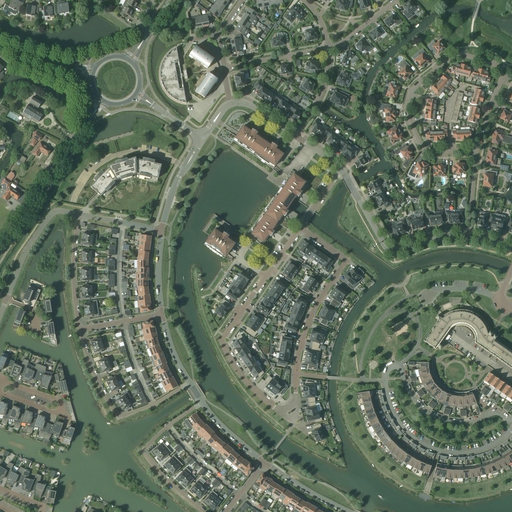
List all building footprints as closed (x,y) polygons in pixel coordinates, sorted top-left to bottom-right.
[(3,9),(15,14),(17,9),(20,10),(24,2),(20,0),(17,0),(17,1),(15,0),(12,0),(10,5),(6,2),(0,8),(3,10),(3,9)] [(137,4),(137,3),(134,1),(131,0),(125,0),(122,6),(124,7),(130,10),(130,9),(131,7),(135,9),(135,7),(136,7),(137,7),(137,6),(137,5),(137,4)] [(262,0),(255,0),(258,8),(264,7),(262,0)] [(262,0),(264,7),(264,10),(266,9),(266,6),(267,5),(268,6),(270,6),(269,0),(262,0)] [(336,8),(340,9),(339,9),(340,10),(340,9),(341,10),(342,10),(345,11),(347,6),(351,7),(352,0),(339,0),(339,1),(338,0),(336,8)] [(358,0),(358,1),(358,3),(359,3),(361,9),(367,7),(365,0),(358,0)] [(217,1),(213,6),(221,12),(225,7),(217,1)] [(406,10),(403,12),(408,19),(412,15),(411,14),(416,9),(412,4),(413,4),(411,1),(410,2),(410,1),(409,2),(409,1),(407,3),(407,4),(406,5),(405,6),(404,6),(403,7),(406,10)] [(60,13),(61,14),(69,13),(68,3),(63,4),(63,2),(56,3),(57,13),(60,13)] [(27,5),(26,15),(34,16),(35,12),(38,13),(39,5),(33,4),(32,6),(27,5)] [(213,6),(211,4),(210,6),(213,8),(212,9),(211,9),(210,11),(218,17),(221,12),(213,6)] [(43,7),(44,17),(53,16),(52,5),(48,5),(48,7),(43,7)] [(290,12),(285,17),(291,22),(295,17),(300,21),(305,15),(300,11),(301,10),(298,8),(298,9),(294,5),(289,11),(290,12)] [(130,9),(130,10),(124,7),(121,12),(119,15),(125,18),(127,15),(130,17),(133,11),(130,9)] [(246,14),(254,19),(256,21),(257,19),(254,17),(255,16),(256,16),(258,14),(249,8),(246,14)] [(201,16),(203,26),(209,25),(208,20),(211,20),(210,14),(207,15),(201,16)] [(250,24),(254,19),(246,14),(242,19),(250,24)] [(384,22),(389,27),(395,22),(397,25),(402,22),(397,16),(395,18),(392,15),(388,19),(387,18),(385,21),(384,22)] [(201,16),(194,18),(194,17),(191,18),(192,23),(195,23),(196,27),(203,26),(201,16)] [(247,30),(249,31),(247,30),(250,24),(242,19),(239,24),(247,30)] [(249,31),(247,30),(239,24),(235,29),(243,35),(245,33),(244,32),(245,31),(248,33),(249,31)] [(301,28),(302,32),(305,32),(307,41),(309,41),(312,41),(312,40),(317,39),(317,38),(318,37),(317,36),(317,35),(316,35),(316,34),(314,34),(313,30),(312,30),(311,26),(301,28)] [(372,31),(369,34),(373,40),(376,37),(377,38),(381,35),(383,38),(387,35),(381,28),(379,30),(377,28),(373,32),(372,31)] [(274,42),(272,43),(272,47),(274,46),(274,47),(280,46),(280,47),(284,46),(283,45),(284,45),(284,41),(288,40),(287,35),(284,33),(282,33),(277,34),(278,38),(273,39),(274,42)] [(232,47),(242,45),(241,39),(241,35),(235,36),(235,40),(231,40),(232,47)] [(356,46),(356,47),(356,48),(358,49),(359,50),(361,52),(364,50),(366,52),(369,49),(369,50),(372,47),(367,41),(364,44),(361,40),(358,43),(359,43),(358,44),(357,44),(357,45),(356,46)] [(434,42),(427,46),(434,54),(437,52),(438,53),(444,48),(443,46),(444,45),(442,42),(440,43),(439,42),(436,44),(434,42)] [(190,62),(203,71),(206,70),(207,72),(203,72),(194,85),(195,92),(206,99),(207,98),(208,97),(210,96),(211,95),(211,94),(212,93),(213,93),(210,91),(212,87),(215,89),(216,88),(217,87),(217,86),(217,85),(218,83),(218,82),(219,81),(219,80),(219,79),(219,78),(219,77),(219,75),(219,74),(219,73),(219,71),(215,72),(215,68),(218,66),(218,65),(218,64),(217,63),(217,62),(216,60),(215,59),(215,58),(214,57),(213,56),(213,55),(212,54),(211,54),(210,52),(209,52),(209,51),(206,54),(203,52),(205,49),(204,48),(203,47),(202,47),(201,46),(199,46),(198,46),(196,45),(189,55),(190,62)] [(243,51),(242,45),(232,47),(233,53),(238,52),(238,55),(244,54),(244,51),(243,51)] [(180,67),(176,48),(175,48),(174,49),(173,50),(172,51),(171,51),(170,52),(169,53),(167,55),(167,56),(166,56),(165,58),(164,60),(163,61),(163,62),(162,63),(162,65),(161,66),(161,67),(161,68),(161,69),(161,70),(160,71),(160,73),(160,74),(160,75),(160,76),(160,77),(161,78),(165,77),(165,79),(161,80),(161,81),(161,82),(162,83),(162,84),(163,86),(163,87),(164,88),(164,89),(165,90),(166,91),(166,92),(167,93),(168,94),(169,95),(170,96),(171,97),(172,98),(173,98),(175,99),(175,100),(177,101),(179,102),(181,102),(182,103),(183,103),(184,103),(185,103),(186,103),(183,84),(178,85),(175,68),(180,67)] [(414,62),(416,65),(417,64),(420,68),(421,67),(421,68),(422,68),(423,67),(424,67),(424,66),(423,65),(428,62),(426,59),(428,57),(423,50),(418,53),(420,56),(414,61),(415,62),(414,62)] [(341,59),(340,64),(343,65),(344,66),(346,67),(347,66),(347,65),(347,66),(348,61),(352,58),(354,61),(357,58),(351,51),(348,53),(347,52),(343,55),(342,55),(340,58),(341,59)] [(319,63),(314,62),(314,61),(311,61),(311,62),(309,61),(308,67),(306,67),(305,71),(314,73),(315,70),(318,70),(318,66),(319,66),(319,63)] [(398,74),(404,80),(405,80),(407,80),(408,80),(408,79),(408,78),(408,77),(411,73),(406,69),(409,66),(404,61),(400,66),(403,69),(398,74)] [(459,74),(462,65),(461,65),(461,66),(460,66),(459,65),(456,64),(456,68),(453,67),(451,75),(454,75),(455,73),(459,74)] [(279,70),(279,71),(280,72),(281,73),(282,73),(282,74),(287,73),(287,76),(290,75),(293,72),(292,68),(288,68),(288,65),(284,66),(284,65),(281,66),(281,67),(280,67),(281,68),(280,69),(279,70)] [(473,73),(470,73),(468,77),(468,78),(472,79),(472,78),(476,79),(479,69),(478,70),(477,70),(476,69),(474,69),(473,73)] [(235,82),(245,80),(244,74),(247,73),(247,70),(240,71),(241,75),(234,76),(235,78),(234,79),(235,81),(235,82)] [(484,70),(481,80),(486,81),(485,83),(488,84),(490,78),(491,76),(488,75),(488,72),(486,72),(485,72),(484,72),(484,70)] [(336,83),(339,84),(339,85),(342,86),(343,85),(346,87),(349,79),(348,79),(350,74),(344,72),(341,78),(339,77),(339,76),(340,76),(339,75),(338,78),(337,80),(337,81),(336,83)] [(452,81),(452,82),(454,79),(450,75),(448,77),(444,74),(441,78),(448,85),(452,81)] [(448,85),(441,78),(442,79),(441,80),(440,80),(438,82),(445,88),(448,85)] [(299,88),(304,92),(306,89),(310,92),(313,89),(312,88),(314,85),(313,84),(314,83),(310,81),(310,82),(307,80),(305,83),(303,82),(299,88)] [(397,92),(397,93),(399,87),(394,85),(395,83),(388,80),(387,84),(390,85),(390,86),(390,85),(391,85),(389,91),(388,91),(388,90),(384,88),(382,95),(386,97),(386,96),(395,99),(397,94),(397,92)] [(445,88),(438,82),(437,84),(437,85),(436,86),(435,85),(442,92),(445,88)] [(256,95),(261,99),(267,90),(262,87),(264,84),(261,83),(257,88),(260,90),(256,95)] [(442,92),(435,85),(431,89),(433,91),(431,93),(433,95),(437,98),(439,96),(439,95),(442,92)] [(475,90),(474,94),(484,97),(482,96),(483,95),(484,94),(484,92),(480,90),(481,88),(475,86),(474,89),(475,90)] [(267,90),(261,99),(262,99),(262,100),(266,102),(272,93),(267,90)] [(330,98),(330,99),(331,99),(330,101),(336,103),(335,104),(339,105),(341,106),(345,98),(347,99),(349,95),(340,92),(339,94),(335,92),(332,97),(331,97),(330,98)] [(450,121),(457,123),(463,93),(457,92),(450,121)] [(272,93),(266,102),(268,104),(269,104),(271,105),(274,100),(277,101),(281,96),(278,94),(276,97),(272,93)] [(437,98),(433,95),(431,97),(431,100),(427,99),(427,102),(427,103),(427,104),(426,104),(436,105),(436,101),(437,101),(437,98)] [(281,112),(287,103),(282,100),(284,98),(281,96),(277,101),(280,103),(276,109),(278,110),(278,111),(280,112),(281,112)] [(28,105),(22,115),(30,120),(31,118),(38,122),(43,114),(37,110),(42,102),(34,97),(30,103),(29,105),(28,105)] [(482,102),(473,99),(470,98),(469,103),(470,103),(469,105),(477,107),(477,105),(480,106),(481,104),(480,103),(481,101),(482,102)] [(292,112),(296,106),(293,104),(291,107),(287,103),(281,112),(286,115),(289,110),(292,112)] [(379,103),(380,110),(383,110),(383,111),(384,112),(385,112),(386,117),(385,118),(384,119),(384,120),(385,121),(386,122),(387,122),(395,121),(394,117),(395,117),(394,112),(393,112),(393,108),(390,108),(390,105),(379,103)] [(296,106),(292,112),(294,113),(291,119),(296,122),(302,114),(299,112),(301,109),(296,106)] [(502,114),(500,117),(501,118),(508,122),(510,118),(511,118),(511,109),(509,113),(505,111),(503,114),(502,114)] [(435,115),(425,114),(426,114),(426,116),(425,116),(425,119),(430,120),(430,123),(436,123),(436,120),(434,120),(435,115)] [(311,132),(316,136),(322,127),(323,125),(316,120),(312,125),(315,127),(311,132)] [(323,125),(322,127),(316,136),(316,137),(318,138),(319,138),(321,139),(324,134),(327,135),(331,130),(323,125)] [(255,152),(261,143),(263,140),(261,139),(262,138),(257,134),(258,133),(256,132),(254,130),(252,129),(251,130),(246,127),(245,128),(243,126),(235,138),(240,142),(238,143),(249,151),(250,149),(255,152)] [(397,126),(387,131),(388,134),(390,134),(392,139),(391,139),(393,144),(404,139),(402,134),(400,135),(399,132),(400,132),(397,126)] [(434,132),(429,132),(429,129),(426,129),(426,139),(429,139),(429,141),(432,141),(434,140),(434,142),(434,132)] [(460,131),(456,131),(456,129),(452,129),(452,135),(455,135),(456,140),(458,140),(459,139),(460,139),(460,141),(461,141),(460,131)] [(465,131),(466,141),(466,139),(467,139),(468,140),(471,140),(470,135),(473,135),(473,129),(470,129),(470,130),(465,131)] [(331,130),(327,135),(330,137),(326,142),(328,144),(328,145),(330,146),(330,145),(331,146),(337,137),(332,134),(334,132),(331,130)] [(439,132),(439,142),(439,140),(441,140),(441,141),(444,141),(444,136),(447,136),(447,130),(443,130),(443,131),(439,132)] [(496,130),(492,142),(498,144),(500,138),(503,139),(502,142),(511,144),(511,141),(511,137),(504,135),(505,133),(502,132),(502,131),(496,130)] [(36,132),(32,137),(39,141),(42,136),(36,132)] [(337,137),(331,146),(336,149),(339,144),(342,145),(346,140),(343,138),(341,141),(337,137)] [(263,140),(261,143),(255,152),(260,155),(258,157),(269,164),(270,163),(275,166),(283,154),(281,153),(281,151),(276,148),(277,147),(276,146),(276,145),(275,145),(274,144),(273,144),(272,143),(271,144),(266,141),(265,142),(263,140)] [(346,140),(342,145),(344,147),(341,153),(346,156),(351,147),(347,144),(348,142),(346,140)] [(36,148),(47,155),(51,150),(40,143),(36,148)] [(353,145),(351,147),(346,156),(348,157),(348,158),(349,159),(350,159),(351,159),(354,154),(357,156),(361,150),(353,145)] [(401,147),(394,151),(396,155),(401,152),(404,157),(405,156),(407,160),(412,157),(410,153),(411,153),(408,147),(403,150),(401,147)] [(487,157),(487,161),(488,161),(487,164),(500,166),(500,163),(500,162),(500,161),(500,160),(499,159),(498,159),(497,159),(496,158),(497,156),(498,156),(498,155),(499,155),(499,154),(499,153),(498,152),(497,152),(498,151),(493,151),(493,150),(491,149),(490,150),(488,157),(487,157)] [(354,163),(357,168),(368,163),(368,161),(364,154),(358,157),(360,160),(354,163)] [(109,168),(110,169),(116,179),(116,180),(121,179),(121,177),(131,175),(131,176),(136,174),(136,173),(136,170),(135,161),(135,160),(135,158),(127,161),(127,160),(124,161),(124,160),(123,160),(122,160),(120,161),(119,161),(118,162),(118,163),(116,163),(116,164),(108,167),(109,168)] [(135,160),(135,161),(136,170),(136,173),(140,174),(141,173),(150,176),(150,177),(157,178),(158,178),(159,173),(158,173),(158,172),(159,171),(161,165),(154,164),(154,162),(152,161),(152,160),(151,160),(150,160),(148,159),(147,159),(146,159),(145,160),(143,159),(143,161),(135,160)] [(408,175),(414,178),(417,174),(422,177),(427,166),(427,165),(427,164),(426,163),(425,162),(423,163),(423,164),(422,164),(421,165),(418,163),(415,169),(411,167),(408,175)] [(452,167),(453,176),(456,175),(456,177),(461,177),(461,172),(464,172),(464,164),(460,164),(456,164),(455,164),(456,167),(452,167)] [(438,166),(434,166),(434,175),(439,175),(439,176),(445,176),(445,166),(442,166),(438,166)] [(116,179),(110,169),(109,168),(104,173),(102,172),(101,174),(100,173),(99,174),(98,174),(98,175),(97,176),(96,177),(96,178),(95,180),(96,182),(91,187),(95,191),(96,190),(97,191),(97,192),(101,196),(106,190),(105,189),(109,186),(112,182),(113,183),(114,182),(116,179)] [(485,174),(484,186),(488,186),(488,187),(490,187),(491,187),(492,187),(493,175),(497,175),(497,172),(490,171),(490,175),(485,174)] [(7,178),(6,178),(11,181),(15,176),(14,174),(11,172),(10,173),(7,178)] [(116,179),(114,182),(113,183),(112,182),(109,186),(105,189),(106,190),(101,196),(104,199),(119,183),(136,178),(156,183),(157,178),(150,177),(150,176),(141,173),(140,174),(136,173),(136,174),(131,176),(131,175),(121,177),(121,179),(116,180),(116,179)] [(277,193),(292,203),(297,196),(298,197),(302,192),(301,191),(302,188),(301,188),(303,185),(305,183),(293,174),(290,179),(288,178),(285,181),(285,182),(286,181),(287,182),(285,187),(283,185),(277,193)] [(2,197),(7,201),(10,195),(17,200),(20,194),(9,187),(8,186),(11,182),(5,178),(0,184),(1,185),(8,190),(2,197)] [(376,188),(377,191),(383,188),(387,186),(386,183),(379,187),(376,181),(375,182),(373,182),(373,183),(367,186),(370,192),(376,188)] [(383,188),(377,191),(379,194),(373,197),(374,199),(374,200),(375,202),(376,202),(385,197),(382,192),(385,191),(383,188)] [(265,214),(277,222),(280,217),(281,218),(283,216),(284,217),(288,211),(287,210),(292,203),(277,193),(271,201),(272,201),(274,202),(271,206),(269,205),(267,208),(269,209),(265,214)] [(385,197),(376,202),(379,207),(384,204),(386,207),(392,204),(390,200),(386,200),(385,197)] [(9,200),(4,207),(12,212),(16,205),(9,200)] [(449,224),(454,224),(454,210),(448,211),(448,209),(445,209),(445,217),(448,217),(449,224)] [(454,210),(454,224),(457,224),(459,224),(460,224),(460,217),(463,217),(463,210),(454,210)] [(435,215),(436,225),(437,225),(437,226),(439,225),(442,224),(441,218),(444,218),(443,211),(434,212),(434,211),(434,215),(435,215)] [(478,223),(478,224),(478,225),(484,226),(485,219),(488,220),(489,213),(480,212),(478,221),(478,222),(478,223)] [(434,215),(429,216),(429,213),(425,213),(426,220),(429,220),(430,226),(436,225),(435,215),(434,215)] [(496,228),(497,228),(500,215),(499,214),(498,214),(497,213),(496,214),(494,213),(494,214),(491,213),(489,220),(492,221),(491,227),(493,228),(494,228),(495,229),(496,228)] [(265,214),(262,219),(260,217),(258,221),(260,222),(257,226),(255,225),(255,224),(253,228),(255,229),(251,234),(263,242),(265,240),(267,237),(267,238),(269,236),(270,236),(274,231),(273,230),(275,228),(275,227),(274,228),(274,227),(277,222),(265,214)] [(414,215),(415,219),(418,229),(419,229),(421,229),(421,228),(424,227),(422,221),(425,220),(423,214),(420,215),(420,214),(419,214),(418,214),(416,214),(416,215),(414,215)] [(415,219),(414,215),(409,217),(409,218),(406,218),(408,225),(411,224),(412,230),(418,229),(415,219)] [(500,215),(497,228),(502,230),(504,224),(507,224),(509,218),(505,217),(506,216),(505,216),(504,215),(502,215),(501,215),(500,215)] [(397,225),(401,235),(401,234),(402,235),(403,234),(404,233),(406,233),(404,226),(407,225),(404,219),(401,220),(402,223),(397,225)] [(391,224),(387,226),(390,232),(393,231),(395,237),(401,235),(397,225),(392,227),(391,224)] [(209,247),(219,255),(220,255),(222,252),(226,255),(228,253),(229,253),(230,251),(229,251),(234,244),(232,242),(229,240),(230,239),(230,240),(230,239),(228,237),(229,236),(223,232),(223,234),(220,232),(219,233),(217,231),(214,230),(209,237),(208,238),(206,241),(211,244),(209,247)] [(84,233),(83,239),(96,240),(93,240),(94,234),(91,234),(91,232),(88,232),(88,233),(84,233)] [(96,240),(83,239),(82,245),(86,245),(86,247),(89,247),(89,246),(93,246),(96,246),(96,240)] [(310,246),(305,243),(303,246),(301,249),(300,250),(304,254),(303,256),(310,246)] [(314,249),(310,246),(303,256),(307,259),(314,249)] [(319,252),(314,249),(307,259),(308,259),(309,257),(313,260),(319,252)] [(138,260),(148,261),(149,253),(139,252),(138,260)] [(323,255),(319,252),(313,260),(318,263),(323,255)] [(328,258),(323,255),(318,263),(322,266),(321,268),(328,258)] [(332,262),(328,258),(321,268),(326,272),(329,266),(332,262)] [(148,261),(138,260),(138,268),(148,268),(148,261)] [(293,266),(289,263),(288,265),(287,265),(285,268),(295,274),(298,270),(293,266)] [(295,274),(285,268),(283,271),(284,271),(282,273),(286,276),(291,279),(295,274)] [(359,273),(357,270),(356,272),(353,269),(348,273),(357,281),(361,276),(358,274),(359,273)] [(250,277),(242,272),(240,274),(239,277),(246,282),(250,277)] [(357,281),(348,273),(348,274),(347,273),(344,276),(345,277),(344,278),(349,282),(352,285),(353,285),(357,281)] [(246,282),(239,277),(237,280),(236,281),(243,287),(246,282)] [(315,280),(310,277),(306,282),(316,288),(318,285),(319,283),(315,280)] [(148,279),(136,279),(136,285),(138,285),(138,288),(148,287),(148,279)] [(236,281),(234,280),(230,284),(240,291),(243,287),(236,281)] [(285,286),(277,280),(274,285),(282,291),(285,286)] [(316,288),(306,282),(303,287),(308,290),(312,293),(314,291),(316,288)] [(240,291),(230,284),(227,289),(229,290),(237,296),(240,291)] [(92,292),(92,286),(89,286),(89,285),(86,285),(86,286),(81,287),(82,293),(92,292)] [(282,291),(274,285),(271,290),(279,295),(282,291)] [(33,301),(36,292),(33,291),(35,288),(29,286),(23,301),(29,303),(30,299),(33,301)] [(336,287),(335,287),(333,290),(334,290),(333,291),(343,298),(346,293),(343,290),(337,286),(336,287)] [(148,287),(138,288),(139,296),(149,295),(148,287)] [(237,296),(229,290),(228,293),(226,295),(234,301),(237,296)] [(279,295),(271,290),(268,294),(276,300),(279,295)] [(333,291),(330,296),(333,299),(332,300),(335,302),(336,300),(339,302),(342,298),(343,298),(333,291)] [(276,300),(268,294),(265,299),(274,305),(275,305),(273,304),(276,300)] [(50,296),(43,297),(44,301),(41,301),(42,310),(45,310),(45,313),(52,312),(50,296)] [(307,301),(298,298),(296,303),(305,307),(307,301)] [(223,304),(216,313),(222,318),(222,317),(223,318),(224,315),(227,311),(229,308),(227,306),(229,303),(224,299),(221,303),(223,304)] [(274,305),(265,299),(262,303),(271,310),(274,305)] [(95,309),(94,303),(90,304),(90,302),(87,303),(87,304),(83,305),(84,311),(95,309)] [(271,310),(262,303),(258,308),(266,313),(269,309),(271,310)] [(305,307),(296,303),(294,308),(303,312),(305,307)] [(328,308),(324,306),(321,311),(333,317),(336,312),(334,311),(331,309),(332,308),(329,306),(328,308)] [(303,312),(294,308),(292,313),(301,317),(303,312)] [(95,309),(84,311),(85,317),(89,316),(90,317),(93,317),(92,316),(96,315),(95,309)] [(23,325),(26,317),(24,316),(25,312),(19,310),(13,325),(19,327),(21,324),(23,325)] [(475,343),(479,346),(511,368),(511,351),(495,339),(496,337),(494,335),(489,332),(488,328),(486,324),(485,323),(482,320),(482,319),(478,316),(476,314),(471,312),(466,310),(461,310),(458,310),(453,311),(452,311),(448,312),(448,313),(447,313),(443,315),(440,318),(440,317),(437,315),(435,318),(438,320),(423,341),(436,349),(437,347),(439,348),(440,349),(442,346),(439,345),(443,339),(445,336),(449,330),(450,329),(451,328),(452,327),(453,327),(454,326),(455,326),(457,325),(458,325),(459,325),(460,325),(461,325),(462,325),(463,325),(464,325),(465,325),(466,326),(467,326),(468,327),(469,327),(470,328),(470,329),(471,329),(472,330),(473,331),(473,332),(474,333),(474,334),(475,335),(475,337),(475,339),(475,341),(475,343)] [(333,317),(321,311),(318,317),(322,319),(321,320),(324,322),(325,320),(328,322),(331,317),(333,318),(333,317)] [(301,317),(292,313),(290,318),(299,322),(301,317)] [(253,315),(249,321),(260,328),(267,319),(259,314),(256,318),(253,315)] [(299,322),(290,318),(288,323),(297,327),(299,322)] [(249,321),(246,326),(249,328),(246,332),(254,337),(260,328),(249,321)] [(45,327),(46,336),(49,335),(49,339),(56,338),(55,337),(53,322),(47,323),(47,327),(45,327)] [(288,323),(286,322),(284,328),(295,332),(297,327),(288,323)] [(153,327),(144,330),(144,329),(142,329),(144,336),(156,332),(155,327),(153,327)] [(313,330),(312,329),(311,333),(311,334),(324,339),(326,334),(324,333),(324,332),(320,331),(313,329),(313,330)] [(156,332),(144,336),(145,341),(147,340),(157,338),(158,338),(156,332)] [(291,344),(292,338),(286,337),(287,334),(281,333),(279,342),(291,344)] [(313,343),(316,345),(317,343),(320,344),(322,345),(324,339),(311,334),(311,335),(309,340),(313,342),(313,343)] [(245,342),(242,337),(237,341),(232,344),(235,349),(246,342),(245,342)] [(91,341),(93,347),(106,343),(103,344),(101,338),(98,339),(97,338),(95,339),(95,340),(91,341)] [(157,339),(157,338),(147,340),(149,348),(159,345),(158,342),(159,342),(158,339),(157,339)] [(235,349),(238,353),(249,347),(246,342),(235,349)] [(106,343),(93,347),(94,353),(99,352),(99,353),(102,352),(101,351),(105,350),(104,349),(107,348),(106,343)] [(149,348),(152,356),(162,353),(162,352),(159,345),(149,348)] [(247,348),(249,347),(238,353),(241,358),(249,353),(247,348)] [(319,360),(320,353),(314,352),(314,351),(311,350),(311,352),(307,351),(305,357),(319,360)] [(162,352),(162,353),(152,356),(150,357),(152,362),(154,361),(164,357),(162,352)] [(7,368),(10,360),(7,358),(8,355),(2,353),(0,358),(0,369),(3,370),(4,367),(7,368)] [(254,356),(252,357),(249,353),(241,358),(244,363),(254,356)] [(254,356),(244,363),(247,367),(257,361),(254,356)] [(164,357),(154,361),(156,366),(166,363),(166,362),(164,357)] [(312,366),(312,364),(315,365),(316,359),(319,360),(305,357),(304,363),(308,364),(308,366),(312,366)] [(98,362),(100,367),(112,362),(110,363),(107,358),(104,359),(104,358),(101,359),(102,360),(98,362)] [(257,361),(247,367),(250,372),(258,367),(255,362),(257,361)] [(22,367),(18,365),(14,363),(15,362),(14,362),(9,376),(13,377),(14,376),(16,377),(18,374),(19,375),(22,367)] [(112,362),(100,367),(102,373),(106,371),(107,372),(110,371),(109,370),(112,369),(112,368),(115,367),(112,362)] [(168,370),(166,363),(156,366),(159,374),(168,370)] [(37,364),(34,369),(33,371),(31,370),(27,368),(26,368),(22,380),(26,381),(26,380),(29,381),(30,379),(32,379),(33,378),(37,379),(39,372),(41,365),(37,364)] [(250,372),(253,377),(257,374),(262,371),(262,370),(261,371),(258,367),(250,372)] [(68,393),(62,368),(56,370),(57,374),(54,375),(58,391),(61,391),(62,394),(68,393)] [(420,369),(418,369),(420,377),(431,373),(431,371),(433,370),(433,371),(433,369),(432,368),(420,369)] [(159,374),(155,376),(157,378),(161,377),(163,381),(172,377),(171,376),(172,375),(171,373),(170,373),(168,370),(159,374)] [(422,383),(435,377),(435,376),(434,374),(434,375),(432,375),(431,373),(420,377),(422,383)] [(489,385),(495,377),(489,373),(483,380),(489,385)] [(51,376),(47,376),(47,375),(43,375),(40,382),(42,383),(41,386),(44,387),(43,388),(47,389),(52,375),(51,376)] [(118,382),(115,376),(113,378),(112,377),(109,378),(110,379),(106,381),(109,387),(118,382)] [(172,377),(163,381),(161,382),(164,387),(175,381),(173,376),(172,377)] [(279,381),(274,377),(272,379),(270,381),(269,380),(267,383),(268,384),(265,387),(270,391),(279,381)] [(426,389),(428,388),(436,382),(434,380),(436,379),(436,378),(435,377),(422,383),(426,389)] [(495,389),(500,381),(495,377),(489,385),(495,389)] [(303,386),(303,392),(317,391),(316,381),(307,380),(307,385),(303,386)] [(175,381),(164,387),(166,392),(178,386),(175,381)] [(281,391),(280,389),(282,387),(286,390),(287,388),(287,385),(285,383),(283,385),(279,381),(270,391),(275,395),(278,392),(279,393),(281,391)] [(501,393),(506,385),(500,381),(495,389),(501,393)] [(118,382),(109,387),(111,392),(115,390),(116,391),(119,390),(118,389),(121,387),(118,382)] [(432,393),(441,384),(440,384),(439,382),(438,383),(439,383),(437,384),(436,382),(428,388),(432,393)] [(437,397),(443,389),(441,388),(442,386),(442,387),(443,386),(442,386),(441,384),(432,393),(437,397)] [(511,388),(506,385),(501,393),(507,397),(511,389),(511,388)] [(443,401),(448,390),(447,389),(446,388),(446,389),(445,391),(443,389),(437,397),(436,399),(442,403),(443,401)] [(449,403),(452,394),(450,393),(450,391),(451,391),(450,390),(448,390),(443,401),(449,403)] [(317,397),(317,391),(303,392),(304,398),(308,398),(308,403),(315,402),(315,397),(317,397)] [(360,399),(374,396),(373,391),(359,393),(360,399)] [(467,392),(470,406),(477,404),(472,393),(470,393),(469,391),(468,391),(467,392)] [(456,407),(457,392),(456,392),(454,392),(455,392),(454,394),(452,394),(449,403),(448,405),(456,407)] [(119,405),(131,398),(128,400),(125,395),(122,396),(122,395),(119,397),(120,398),(116,400),(119,405)] [(363,405),(375,401),(374,396),(360,399),(362,399),(363,405)] [(134,403),(131,398),(119,405),(122,411),(126,408),(127,409),(129,408),(129,407),(131,405),(134,403)] [(375,401),(363,405),(365,410),(377,406),(375,401)] [(308,403),(309,408),(305,409),(307,415),(320,412),(317,413),(315,402),(308,403)] [(16,408),(17,407),(13,406),(8,418),(9,418),(13,419),(18,420),(20,413),(19,412),(19,409),(16,408)] [(377,406),(365,410),(367,416),(378,411),(377,406)] [(36,420),(32,419),(33,417),(31,416),(32,414),(29,413),(29,412),(25,410),(21,423),(26,424),(28,424),(27,432),(32,434),(34,427),(36,420)] [(378,411),(367,416),(369,421),(380,416),(378,411)] [(307,416),(306,416),(307,420),(308,420),(308,421),(315,420),(315,423),(322,421),(320,412),(307,415),(307,416)] [(191,428),(193,427),(192,426),(200,420),(195,414),(188,419),(185,421),(191,428)] [(34,427),(38,428),(43,429),(45,421),(44,421),(44,418),(41,417),(42,416),(38,415),(36,420),(34,427)] [(380,416),(369,421),(371,426),(383,420),(381,418),(380,416)] [(192,426),(193,427),(198,432),(197,434),(206,425),(200,420),(192,426)] [(383,420),(371,426),(374,431),(385,425),(383,420)] [(51,432),(55,434),(59,436),(58,437),(59,437),(63,424),(59,422),(59,423),(56,422),(55,425),(53,424),(51,432)] [(315,439),(316,439),(315,439),(316,442),(317,442),(324,439),(320,428),(321,428),(320,424),(313,427),(314,430),(313,431),(314,434),(315,439)] [(206,425),(197,434),(201,438),(210,429),(206,425)] [(385,425),(374,431),(378,436),(388,429),(385,425)] [(64,442),(70,444),(75,429),(69,427),(68,430),(65,429),(62,438),(65,438),(64,442)] [(210,429),(201,438),(203,437),(206,440),(214,433),(210,429)] [(388,429),(378,436),(381,441),(391,433),(388,429)] [(214,433),(206,440),(212,446),(219,439),(213,433),(214,433)] [(391,433),(381,441),(385,445),(394,437),(392,435),(391,433)] [(394,437),(385,445),(389,450),(398,441),(394,437)] [(219,439),(212,446),(218,451),(225,443),(225,444),(219,439)] [(392,455),(401,444),(398,441),(389,450),(393,454),(391,455),(392,455)] [(157,456),(167,447),(163,442),(152,452),(154,455),(155,454),(157,456)] [(225,443),(218,451),(222,455),(229,447),(225,443)] [(392,455),(396,459),(405,448),(401,444),(392,455)] [(157,456),(158,458),(157,459),(160,462),(171,452),(167,447),(157,456)] [(229,447),(222,455),(226,458),(233,450),(229,447)] [(405,448),(396,459),(401,463),(408,453),(409,451),(407,449),(405,448)] [(233,450),(226,458),(233,464),(239,456),(233,451),(234,450),(233,450)] [(408,453),(401,463),(402,461),(407,464),(414,453),(411,452),(410,454),(408,453)] [(502,456),(508,467),(509,467),(508,465),(511,462),(511,461),(505,452),(503,453),(504,455),(502,456)] [(414,453),(407,464),(412,467),(418,456),(417,458),(415,457),(416,455),(414,453)] [(169,470),(178,460),(174,456),(163,466),(166,469),(167,468),(169,470)] [(239,456),(233,464),(239,469),(245,460),(245,461),(239,456)] [(418,456),(412,467),(417,470),(423,458),(418,456)] [(497,457),(503,470),(508,467),(502,456),(500,458),(499,456),(497,457)] [(492,459),(498,472),(497,470),(502,468),(503,470),(497,457),(492,459)] [(423,458),(417,470),(423,472),(427,460),(423,458)] [(492,474),(498,472),(492,459),(490,460),(487,461),(492,474)] [(169,470),(170,471),(169,472),(172,475),(183,465),(178,460),(169,470)] [(245,460),(239,469),(243,472),(242,474),(250,463),(245,460)] [(427,460),(423,472),(429,474),(432,462),(427,460)] [(492,475),(492,474),(487,461),(485,462),(482,462),(483,465),(486,474),(491,473),(492,475)] [(250,463),(242,474),(246,478),(248,476),(254,468),(249,465),(250,464),(250,463)] [(439,479),(442,464),(437,463),(433,477),(434,477),(439,479)] [(477,464),(480,476),(486,474),(483,465),(481,465),(480,463),(477,464)] [(182,482),(191,472),(186,468),(176,479),(179,481),(180,480),(182,482)] [(15,473),(11,471),(6,483),(10,485),(10,484),(13,485),(16,483),(19,476),(15,473)] [(182,482),(183,484),(183,485),(186,487),(196,477),(193,474),(192,476),(189,474),(191,472),(182,482)] [(255,484),(259,487),(267,477),(266,478),(262,474),(256,482),(255,484)] [(267,477),(259,487),(261,485),(266,489),(272,480),(267,477)] [(30,479),(25,478),(22,485),(23,489),(26,490),(25,491),(29,493),(31,488),(34,480),(30,479)] [(195,494),(204,484),(199,479),(189,491),(192,493),(193,492),(195,494)] [(41,497),(42,495),(44,489),(46,484),(45,485),(41,484),(40,484),(40,482),(34,480),(31,488),(34,489),(35,490),(35,494),(37,495),(37,496),(41,497)] [(272,480),(266,489),(272,493),(278,485),(271,481),(272,480)] [(195,494),(197,495),(196,496),(199,499),(209,488),(206,486),(205,487),(203,486),(204,484),(195,494)] [(278,485),(272,493),(279,498),(285,489),(284,489),(278,485)] [(47,490),(44,489),(42,495),(46,496),(45,498),(48,499),(47,503),(54,504),(57,488),(51,487),(50,490),(47,490)] [(285,489),(279,498),(283,500),(282,502),(289,492),(285,489)] [(209,505),(217,495),(212,491),(203,502),(206,505),(207,504),(209,505)] [(255,494),(253,493),(250,497),(255,500),(259,494),(256,492),(255,494)] [(289,492),(282,502),(287,505),(294,495),(289,492)] [(209,505),(211,507),(210,508),(213,510),(222,499),(220,497),(218,499),(216,497),(218,495),(217,495),(209,505)] [(294,495),(287,505),(288,504),(295,508),(300,499),(297,498),(297,497),(295,495),(294,496),(294,495)] [(269,498),(267,501),(261,496),(257,501),(267,509),(273,501),(269,498)] [(300,499),(295,508),(301,511),(307,503),(306,503),(300,499)] [(307,503),(301,511),(307,511),(312,505),(307,503)]
